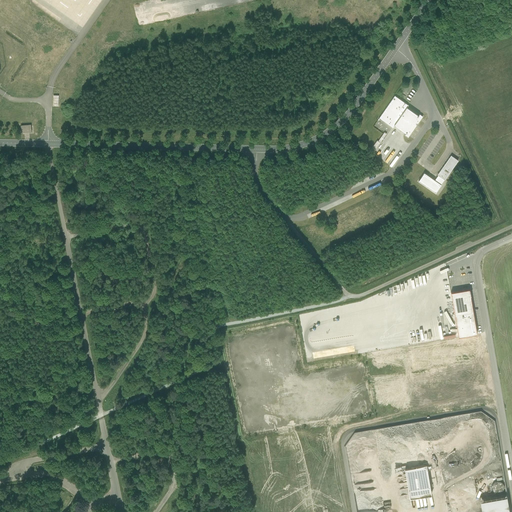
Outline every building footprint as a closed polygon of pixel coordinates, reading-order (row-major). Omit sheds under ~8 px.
[(379,119),(393,128),(394,126),(406,134),(405,135),(408,138),(423,117),(420,114),(418,116),(407,108),(408,105),(395,96),(378,120),(379,119)] [(378,141),(380,143),(386,134),(384,132),(378,141)] [(380,143),(378,141),(377,141),(371,149),(374,151),(380,143)] [(437,175),(444,180),(458,161),(451,155),(451,156),(437,175)] [(424,173),(418,181),(435,193),(441,185),(434,180),(432,178),(427,175),(424,173)] [(459,291),(451,292),(459,337),(477,334),(470,291),(459,293),(459,291)] [(410,499),(431,495),(426,465),(404,469),(410,499)]
